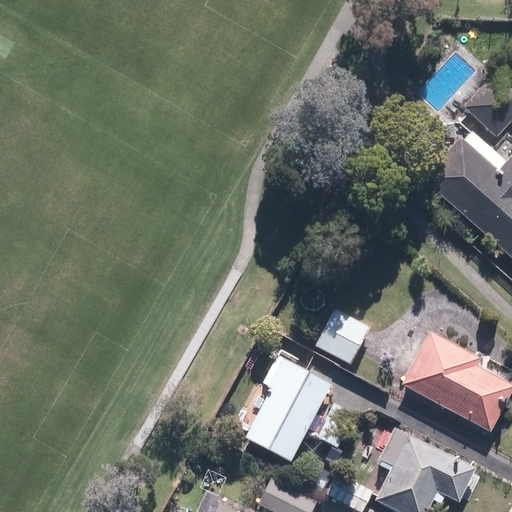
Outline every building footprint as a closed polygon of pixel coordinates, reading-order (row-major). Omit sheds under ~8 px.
[(511,117),(511,82),(498,70),(463,108),(495,137),(511,117)] [(421,180),(511,259),(511,161),(510,160),(497,174),(457,139),(421,180)] [(336,310),(316,346),(349,364),(369,328),(336,310)] [(431,335),(403,385),(488,432),(511,389),(511,387),(474,367),(477,360),(431,335)] [(290,462),(330,385),(284,361),(244,438),(290,462)] [(350,412),(334,403),(313,438),(328,447),(350,412)] [(473,468),(393,429),(379,459),(392,466),(375,500),(400,511),(425,511),(435,492),(456,502),(473,468)] [(363,511),(374,491),(336,472),(323,496),(354,511),(363,511)] [(270,480),(258,503),(274,511),(310,511),(315,503),(270,480)]
